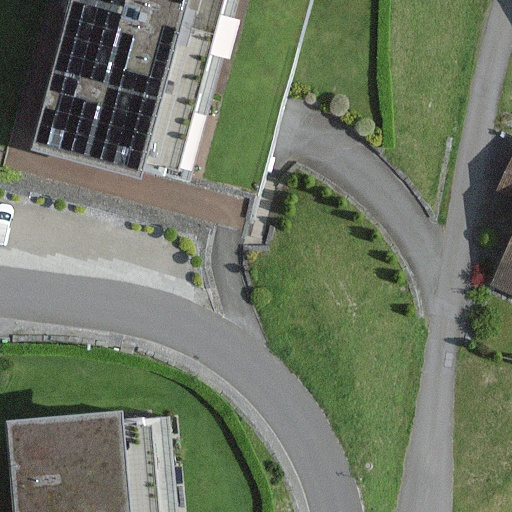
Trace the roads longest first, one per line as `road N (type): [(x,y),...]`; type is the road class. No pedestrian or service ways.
road 1 (unclassified): [(435,511),(447,327),(508,0)]
road 2 (unclassified): [(0,289),(162,321),(255,369),(294,414),(335,511)]
